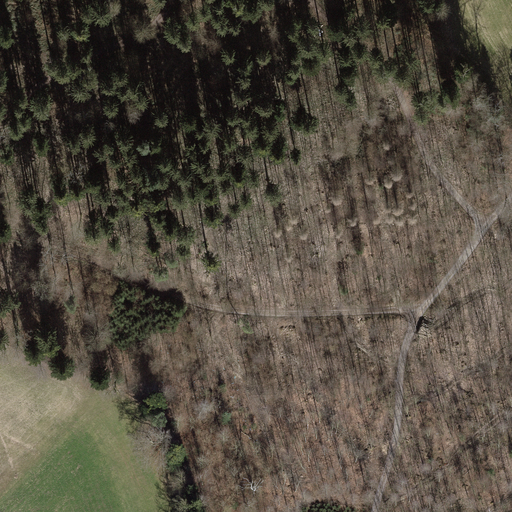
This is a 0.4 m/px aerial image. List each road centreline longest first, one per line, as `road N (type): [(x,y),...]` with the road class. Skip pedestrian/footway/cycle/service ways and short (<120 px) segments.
road 1 (track): [(424,304),(396,311),(224,310),(0,234)]
road 2 (track): [(373,511),(393,455),(404,342),(424,304),(511,193)]
road 3 (track): [(486,221),(431,166),(408,108),(384,76),(309,0)]
road 4 (track): [(0,113),(49,78),(154,27),(166,0)]
